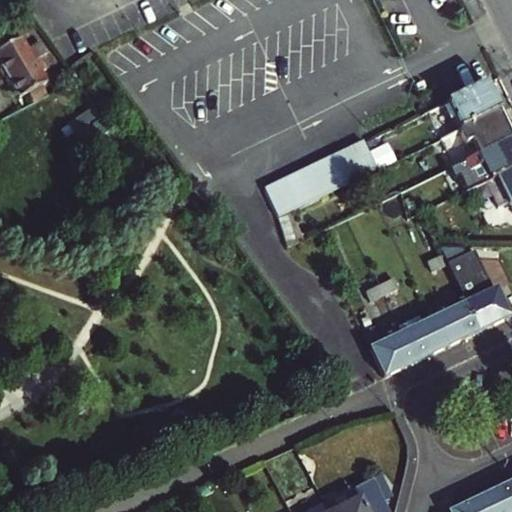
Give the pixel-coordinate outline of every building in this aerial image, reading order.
[(45,83),(21,38),(0,49),(0,61),(21,101),(29,97),(26,92),(45,83)] [(448,104),(447,104),(460,133),(500,113),(486,85),(448,104)] [(460,133),(467,147),(475,144),(481,156),(511,141),(511,138),(500,113),(460,133)] [(454,170),(466,194),(489,183),(511,171),(511,141),(481,156),(454,170)] [(293,216),(380,173),(365,145),(267,193),(281,222),(293,216)] [(511,171),(489,183),(500,208),(511,203),(511,204),(511,171)] [(306,242),(293,216),(281,222),(290,250),(306,242)] [(464,259),(459,248),(444,255),(449,266),(464,259)] [(449,266),(444,255),(431,262),(436,272),(449,266)] [(400,289),(395,280),(381,286),(386,296),(400,289)] [(483,284),(463,294),(468,304),(480,331),(510,317),(511,316),(498,290),(488,294),(483,284)] [(372,302),(386,296),(381,286),(368,293),(372,302)] [(447,347),(480,331),(468,304),(434,320),(447,347)] [(418,361),(447,347),(434,320),(405,335),(418,361)] [(385,377),(418,361),(405,335),(372,350),(385,377)] [(311,449),(325,442),(321,434),(307,440),(311,449)] [(389,511),(372,480),(354,489),(361,501),(339,511),(389,511)] [(486,511),(511,511),(511,485),(481,501),(486,511)] [(328,511),(339,511),(361,501),(354,489),(325,505),(325,506),(328,511)] [(486,511),(481,501),(458,511),(486,511)]
